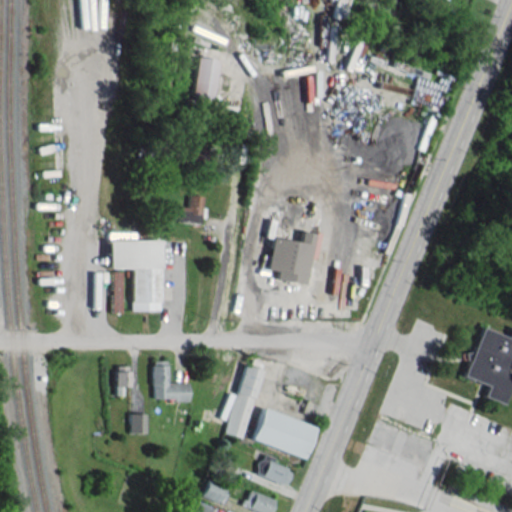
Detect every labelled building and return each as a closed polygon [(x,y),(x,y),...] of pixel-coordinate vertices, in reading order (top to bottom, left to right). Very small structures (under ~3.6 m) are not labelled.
[(344,0),(343,0),(329,0),(330,17),(344,18),(344,0)] [(216,57),(194,55),(189,98),(210,100),(216,57)] [(379,133),(362,126),(355,144),(372,151),(379,133)] [(191,147),(191,174),(208,174),(208,147),(191,147)] [(177,203),(176,221),(202,223),(203,195),(187,194),(187,203),(177,203)] [(269,235),(263,266),(273,268),(271,279),(303,284),(312,232),(296,229),(294,239),(269,235)] [(132,232),(105,232),(105,267),(129,267),(129,309),(158,309),(158,239),(132,239),(132,232)] [(119,271),(108,271),(109,312),(119,312),(119,271)] [(460,376),(485,384),(480,396),(503,404),(511,377),(511,371),(507,369),(510,361),(511,361),(511,327),(509,326),(506,335),(478,325),(460,376)] [(150,359),(150,399),(187,399),(187,380),(167,380),(167,359),(150,359)] [(222,433),(241,438),(260,364),(241,359),(222,433)] [(125,365),(113,365),(113,394),(125,394),(125,365)] [(313,425),(259,406),(248,440),(301,458),(313,425)] [(142,432),(142,412),(127,412),(127,432),(142,432)] [(284,485),(292,465),(260,452),(252,472),(284,485)] [(198,495),(219,504),(225,488),(204,480),(198,495)] [(267,511),(273,500),(247,488),(239,504),(256,511),(267,511)] [(206,511),(209,505),(185,497),(180,511),(206,511)]
